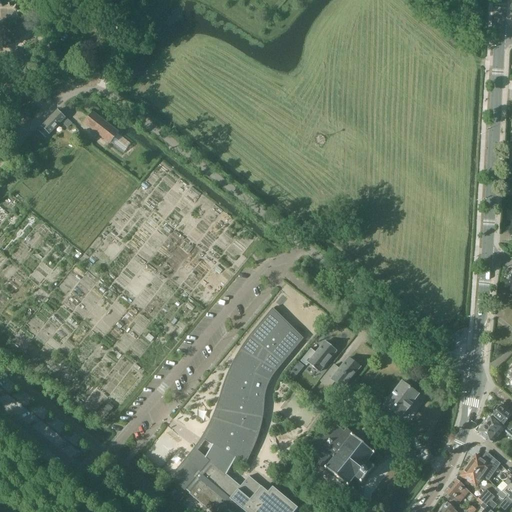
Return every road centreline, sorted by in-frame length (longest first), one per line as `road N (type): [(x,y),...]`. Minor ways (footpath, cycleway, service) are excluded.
road 1 (unclassified): [(107,453),(276,262)]
road 2 (unclassified): [(301,244),(102,91)]
road 3 (unclassified): [(475,373),(301,244)]
road 4 (tertiary): [(487,248),(501,32)]
road 5 (tertiary): [(419,511),(458,447),(475,373)]
road 6 (unclassified): [(0,367),(107,453)]
road 7 (tertiary): [(475,373),(487,248)]
